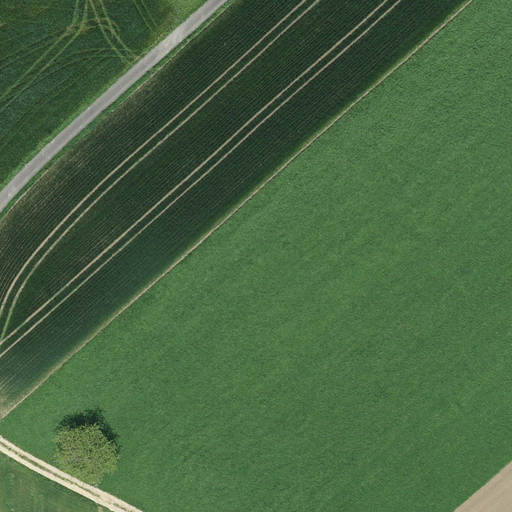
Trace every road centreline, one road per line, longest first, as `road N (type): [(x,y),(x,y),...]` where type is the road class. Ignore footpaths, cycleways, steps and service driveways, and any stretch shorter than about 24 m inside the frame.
road 1 (track): [(0,210),(223,0)]
road 2 (track): [(0,444),(128,511)]
